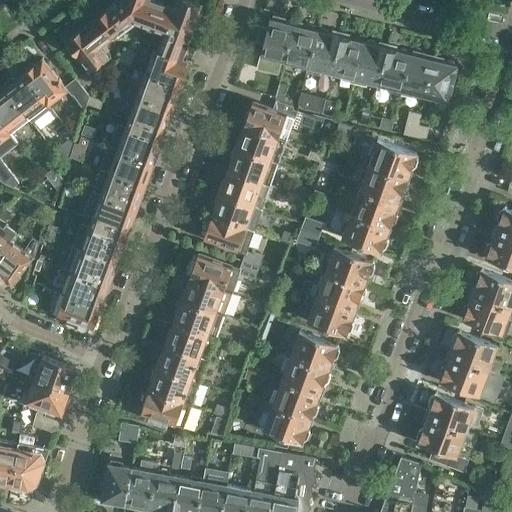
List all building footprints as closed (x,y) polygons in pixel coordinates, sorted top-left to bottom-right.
[(115,0),(115,2),(96,17),(112,37),(134,20),(165,32),(174,8),(152,0),(115,0)] [(165,32),(159,49),(182,58),(202,5),(188,0),(177,0),(174,8),(165,32)] [(112,37),(96,17),(66,40),(89,71),(110,55),(107,51),(110,49),(105,43),(112,37)] [(262,54),(285,60),(295,23),(271,17),(262,54)] [(295,23),(285,60),(308,66),(318,29),(295,23)] [(318,29),(308,66),(331,72),(341,34),(318,29)] [(341,34),(331,72),(354,77),(364,40),(341,34)] [(364,40),(354,77),(378,83),(387,46),(364,40)] [(387,46),(378,83),(402,89),(411,52),(387,46)] [(155,48),(147,70),(183,84),(191,61),(182,58),(159,49),(155,48)] [(123,49),(118,61),(126,64),(131,52),(123,49)] [(411,52),(402,89),(425,95),(434,58),(411,52)] [(24,73),(24,74),(46,101),(48,104),(68,89),(72,94),(73,94),(84,109),(87,104),(89,95),(75,77),(65,85),(44,58),(24,73)] [(434,58),(425,95),(449,101),(458,64),(434,58)] [(147,70),(138,93),(175,106),(183,84),(147,70)] [(12,78),(3,85),(27,116),(46,101),(24,74),(16,80),(12,78)] [(116,76),(113,84),(123,87),(126,80),(116,76)] [(259,91),(276,95),(280,82),(264,78),(259,91)] [(113,84),(110,92),(119,96),(123,87),(113,84)] [(0,120),(8,130),(27,116),(3,85),(0,87),(0,120)] [(325,97),(301,91),(298,103),(303,107),(321,112),(325,98),(325,97)] [(128,120),(127,124),(147,132),(148,127),(150,124),(166,129),(175,106),(138,93),(128,120)] [(104,100),(89,95),(87,104),(101,108),(104,100)] [(329,99),(325,98),(321,112),(332,115),(335,101),(329,99)] [(293,106),(275,101),(273,108),(254,101),(246,124),(288,140),(293,126),(299,129),(301,123),(313,127),(317,115),(293,108),(293,106)] [(372,109),(362,107),(358,121),(368,123),(372,109)] [(380,111),(372,109),(368,123),(376,125),(380,111)] [(410,110),(404,133),(414,135),(417,124),(419,124),(422,113),(410,110)] [(0,140),(10,133),(8,130),(0,120),(0,140)] [(109,145),(118,148),(155,161),(165,133),(166,129),(150,124),(148,127),(147,132),(127,124),(118,121),(109,145)] [(96,128),(85,124),(81,134),(92,138),(96,128)] [(246,124),(237,147),(280,163),(288,140),(246,124)] [(417,124),(414,135),(427,138),(430,126),(419,124),(417,124)] [(378,137),(369,162),(409,177),(408,176),(411,169),(416,165),(419,158),(417,152),(378,137)] [(76,141),(66,138),(62,150),(72,153),(76,141)] [(237,147),(229,170),(272,186),(280,163),(237,147)] [(311,147),(308,156),(321,161),(324,152),(311,147)] [(118,148),(110,171),(146,184),(155,161),(118,148)] [(0,178),(1,180),(15,186),(20,182),(0,156),(0,178)] [(369,162),(360,187),(399,201),(402,193),(408,189),(410,183),(409,177),(369,162)] [(101,167),(93,190),(102,193),(101,193),(138,207),(146,184),(110,171),(101,167)] [(49,180),(59,191),(63,178),(52,168),(45,174),(47,177),(49,180)] [(229,170),(221,193),(263,208),(272,186),(229,170)] [(78,175),(68,172),(66,181),(75,184),(78,175)] [(63,190),(72,193),(75,184),(66,181),(63,190)] [(297,185),(294,194),(307,199),(310,189),(297,185)] [(360,187),(352,209),(351,210),(391,225),(396,222),(398,216),(396,208),(399,201),(360,187)] [(92,220),(90,225),(110,233),(112,229),(114,223),(130,229),(138,207),(101,193),(102,193),(93,190),(89,199),(98,203),(92,220)] [(221,193),(213,215),(255,230),(263,208),(221,193)] [(307,199),(294,194),(291,202),(304,206),(307,199)] [(6,207),(0,215),(0,217),(5,221),(12,211),(6,207)] [(499,224),(496,232),(511,237),(511,209),(506,207),(499,211),(497,218),(499,224)] [(391,225),(351,210),(342,236),(381,250),(387,247),(389,240),(387,232),(390,226),(391,225)] [(255,230),(213,215),(204,238),(246,253),(244,261),(259,266),(264,253),(255,250),(254,252),(248,250),(255,230)] [(305,216),(301,227),(318,233),(322,222),(305,216)] [(81,222),(72,245),(81,249),(118,261),(128,234),(130,229),(114,223),(112,229),(110,233),(90,225),(81,222)] [(0,225),(0,255),(10,241),(17,232),(6,223),(3,228),(0,225)] [(318,233),(301,227),(297,238),(314,245),(318,233)] [(60,231),(50,228),(48,236),(58,240),(60,231)] [(278,238),(291,243),(294,235),(281,230),(278,238)] [(485,249),(487,256),(511,265),(511,237),(496,232),(494,239),(487,243),(485,249)] [(10,241),(0,255),(0,281),(2,281),(6,284),(7,282),(12,285),(24,268),(23,267),(30,256),(34,259),(40,242),(32,237),(23,251),(10,241)] [(72,245),(64,268),(73,271),(110,284),(118,261),(81,249),(72,245)] [(335,246),(326,270),(365,285),(365,283),(367,276),(373,273),(376,267),(373,260),(335,246)] [(199,253),(191,275),(233,291),(240,272),(255,277),(259,266),(244,261),(241,268),(199,253)] [(49,257),(39,254),(38,259),(47,262),(49,257)] [(477,286),(474,293),(511,306),(511,278),(483,268),(477,272),(475,279),(477,286)] [(305,278),(301,288),(309,291),(355,309),(358,301),(364,297),(367,290),(365,285),(326,270),(321,284),(305,278)] [(73,271),(65,292),(66,292),(66,293),(102,306),(110,284),(73,271)] [(36,273),(34,282),(44,284),(46,276),(36,273)] [(191,275),(183,299),(225,314),(233,291),(191,275)] [(44,284),(34,282),(32,290),(41,293),(44,284)] [(355,309),(309,291),(305,301),(313,304),(307,320),(346,334),(352,330),(355,323),(353,316),(355,309)] [(65,292),(56,317),(85,327),(95,325),(102,306),(66,293),(66,292),(65,292)] [(463,311),(465,318),(503,332),(509,317),(511,317),(511,309),(511,307),(511,306),(474,293),(472,300),(465,304),(463,311)] [(280,315),(285,302),(272,297),(267,310),(280,315)] [(183,299),(174,321),(217,337),(225,314),(183,299)] [(174,321),(166,344),(209,360),(217,337),(174,321)] [(300,330),(291,355),(331,370),(330,367),(333,359),(338,357),(341,350),(338,344),(300,330)] [(454,348),(451,355),(498,372),(502,361),(493,358),(498,344),(460,330),(454,335),(452,341),(454,348)] [(253,340),(241,336),(238,344),(250,348),(253,340)] [(166,344),(158,366),(201,382),(209,360),(166,344)] [(39,352),(30,376),(71,391),(79,370),(77,366),(39,352)] [(15,362),(0,353),(0,363),(10,369),(15,362)] [(260,358),(248,355),(245,366),(257,369),(260,358)] [(291,355),(282,379),(320,393),(324,382),(326,383),(329,380),(332,374),(331,370),(291,355)] [(440,373),(442,380),(480,394),(489,369),(451,355),(449,363),(442,367),(440,373)] [(158,366),(150,389),(192,405),(201,382),(158,366)] [(71,391),(30,376),(22,399),(49,409),(47,414),(61,419),(71,391)] [(282,379),(273,404),(311,418),(312,417),(317,413),(320,407),(318,400),(320,393),(282,379)] [(192,405),(150,389),(142,411),(184,427),(192,405)] [(431,410),(429,416),(467,430),(470,422),(477,424),(483,408),(437,392),(431,396),(429,402),(431,410)] [(214,412),(227,417),(230,407),(217,403),(214,412)] [(262,410),(258,421),(261,425),(264,427),(264,428),(279,433),(274,445),(288,447),(291,438),(302,442),(303,439),(305,440),(308,437),(311,430),(309,424),(311,418),(273,404),(270,411),(266,410),(262,410)] [(37,410),(33,423),(56,431),(61,419),(47,414),(37,410)] [(217,415),(211,432),(220,434),(226,419),(217,415)] [(417,434),(419,441),(434,447),(430,458),(464,471),(469,459),(458,455),(463,442),(473,446),(477,435),(467,431),(467,430),(429,416),(426,423),(419,428),(417,434)] [(0,438),(0,482),(12,484),(21,434),(22,421),(13,419),(12,428),(11,428),(9,440),(0,438)] [(119,439),(137,441),(137,440),(141,424),(122,421),(119,439)] [(198,435),(187,433),(184,450),(194,452),(198,435)] [(21,434),(12,484),(29,487),(38,482),(51,447),(33,444),(34,437),(21,434)] [(258,447),(235,442),(233,452),(256,457),(258,447)] [(314,492),(312,484),(317,478),(315,471),(317,458),(302,455),(259,446),(257,456),(258,456),(252,488),(251,488),(246,511),(295,511),(296,511),(300,511),(307,511),(312,506),(309,498),(314,492)] [(204,479),(197,511),(222,511),(228,484),(233,453),(224,451),(218,482),(204,479)] [(511,454),(501,483),(511,487),(511,454)] [(411,511),(415,492),(415,491),(420,462),(401,456),(393,479),(394,479),(381,511),(411,511)] [(102,499),(126,503),(133,466),(109,461),(102,499)] [(133,466),(126,503),(149,508),(156,470),(133,466)] [(156,470),(149,508),(170,511),(172,511),(180,475),(156,470)] [(180,475),(172,511),(197,511),(204,479),(180,475)] [(228,484),(222,511),(246,511),(251,488),(228,484)] [(411,511),(482,511),(483,510),(464,506),(462,511),(423,511),(427,494),(415,492),(411,511)]
